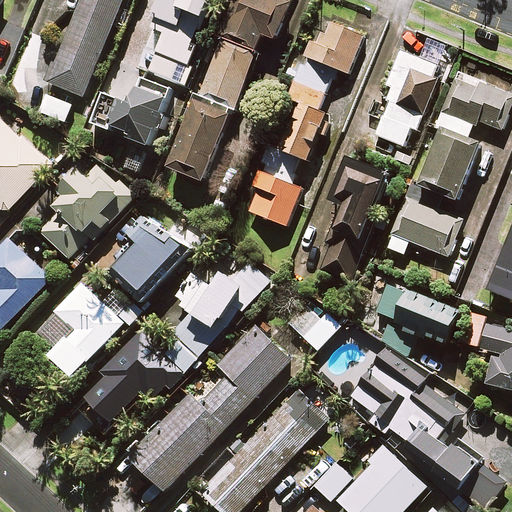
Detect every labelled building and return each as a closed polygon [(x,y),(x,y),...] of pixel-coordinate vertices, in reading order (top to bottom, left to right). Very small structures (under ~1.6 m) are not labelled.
[(125,0),(83,0),(51,82),(86,97),(125,0)] [(177,80),(189,84),(203,46),(199,45),(203,33),(215,0),(160,0),(155,16),(158,18),(147,47),(152,49),(148,62),(152,63),(150,70),(138,66),(137,69),(115,61),(104,92),(107,93),(96,123),(115,130),(116,126),(133,133),(132,138),(153,145),(177,80)] [(298,4),(286,0),(237,0),(222,38),(226,40),(204,95),(238,109),(268,34),(284,41),(298,4)] [(294,131),(287,128),(282,144),(273,141),(265,162),(269,163),(266,172),(262,170),(257,187),(260,188),(252,212),(290,225),(303,187),(296,184),(305,158),(312,160),(329,113),(322,110),(335,79),(339,80),(343,70),(351,73),(366,36),(331,22),(322,44),(314,40),(291,98),(304,103),(294,131)] [(393,99),(379,135),(382,136),(378,148),(402,157),(414,127),(420,129),(444,68),(403,51),(385,96),(393,99)] [(448,195),(460,200),(481,147),(469,142),(478,120),(504,130),(511,111),(511,93),(483,82),(480,91),(457,82),(439,127),(445,130),(423,185),(416,182),(390,248),(407,255),(412,241),(451,256),(465,220),(442,210),(448,195)] [(234,114),(199,101),(173,167),(208,181),(234,114)] [(53,164),(0,116),(0,204),(9,213),(53,164)] [(336,202),(344,205),(329,245),(332,246),(323,271),(352,281),(391,172),(351,158),(336,202)] [(62,188),(68,193),(55,207),(62,214),(44,232),(73,259),(93,237),(97,240),(141,193),(125,177),(118,184),(98,165),(89,175),(81,168),(62,188)] [(193,250),(173,230),(167,236),(147,217),(133,232),(143,244),(115,274),(144,302),(193,250)] [(511,227),(487,293),(511,302),(511,227)] [(0,329),(2,328),(5,330),(54,279),(13,240),(0,253),(0,329)] [(217,285),(195,272),(179,296),(186,301),(184,305),(195,312),(176,334),(182,340),(170,353),(145,330),(106,373),(112,378),(93,399),(116,420),(144,390),(155,400),(170,384),(174,388),(244,312),(247,315),(276,282),(253,262),(237,280),(229,272),(217,285)] [(380,312),(393,317),(384,341),(411,358),(419,335),(449,346),(463,310),(390,283),(380,312)] [(119,288),(105,303),(85,285),(43,332),(62,350),(58,354),(79,373),(88,362),(90,364),(128,323),(134,328),(147,313),(119,288)] [(343,326),(314,300),(292,323),(321,350),(343,326)] [(481,348),(487,314),(468,310),(462,344),(481,348)] [(130,452),(134,456),(170,490),(289,367),(295,373),(304,364),(261,323),(221,365),(229,372),(198,404),(190,397),(146,443),(142,440),(130,452)] [(511,329),(491,324),(484,349),(497,352),(489,384),(511,390),(511,329)] [(456,416),(464,406),(388,349),(353,396),(383,418),(377,425),(388,434),(393,427),(414,442),(409,448),(489,508),(509,481),(459,443),(471,427),(456,416)] [(243,511),(331,419),(301,390),(232,464),(225,457),(212,471),(219,477),(205,492),(226,511),(243,511)] [(372,462),(375,465),(359,482),(338,463),(317,485),(335,502),(339,498),(353,511),(406,511),(430,487),(405,464),(387,446),(372,462)]
